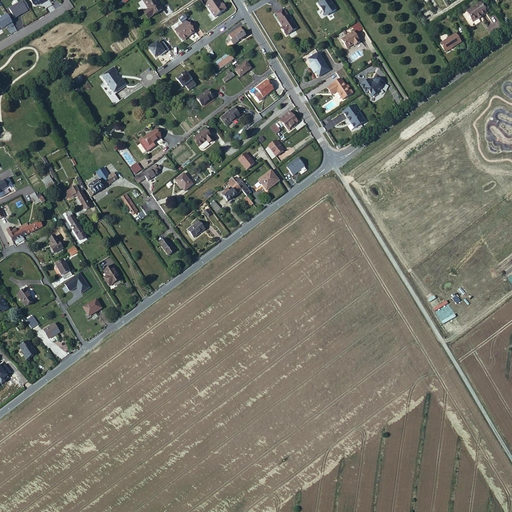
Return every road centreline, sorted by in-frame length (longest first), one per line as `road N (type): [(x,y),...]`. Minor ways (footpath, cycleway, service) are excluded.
road 1 (track): [(331,161),(511,459)]
road 2 (residential): [(197,264),(0,413)]
road 3 (residential): [(511,33),(331,161)]
road 4 (residential): [(243,13),(331,161)]
road 5 (residential): [(331,161),(197,264)]
